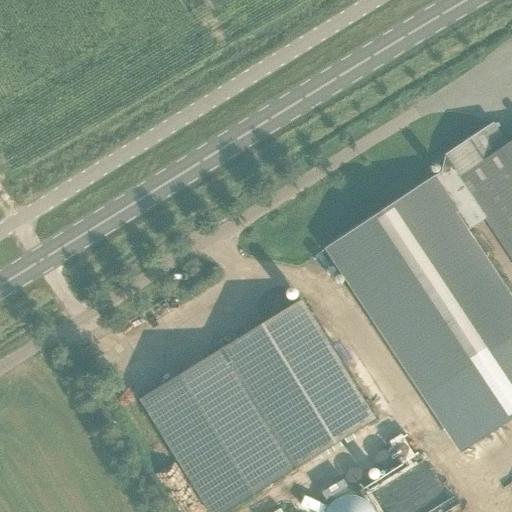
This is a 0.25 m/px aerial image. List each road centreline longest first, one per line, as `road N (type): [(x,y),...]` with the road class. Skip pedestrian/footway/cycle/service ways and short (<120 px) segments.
road 1 (primary): [(0,284),(465,0)]
road 2 (unclassified): [(385,0),(0,234)]
